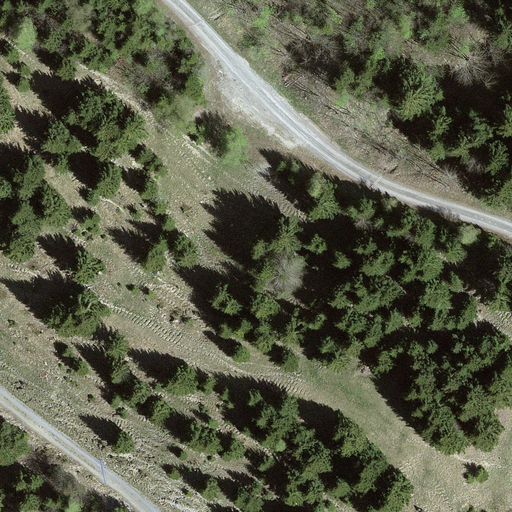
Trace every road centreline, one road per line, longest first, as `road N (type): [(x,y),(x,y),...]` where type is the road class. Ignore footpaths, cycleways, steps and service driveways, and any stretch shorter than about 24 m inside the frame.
road 1 (track): [(511,229),(332,158),(176,0)]
road 2 (track): [(0,392),(149,511)]
